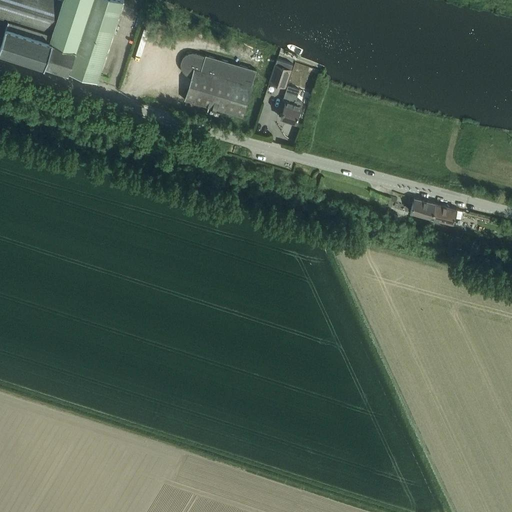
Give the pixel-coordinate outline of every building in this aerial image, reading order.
[(0,0),(0,49),(4,51),(20,0),(0,0)] [(53,40),(66,0),(20,0),(4,51),(47,65),(55,41),(53,40)] [(55,41),(47,65),(96,80),(97,81),(100,71),(122,0),(66,0),(53,40),(55,41)] [(181,58),(181,60),(180,63),(181,66),(182,69),(184,71),(187,73),(191,75),(184,99),(242,116),(252,84),(251,84),(255,68),(205,53),(204,54),(194,51),(191,51),(190,51),(188,52),(187,52),(186,53),(183,55),(182,56),(181,58)] [(292,63),(277,58),(275,62),(268,80),(285,86),(291,68),(292,63)] [(298,88),(287,85),(282,98),(286,99),(280,117),(295,122),(302,101),(295,99),(298,88)] [(429,215),(433,201),(414,196),(410,210),(429,215)] [(433,201),(429,215),(453,221),(455,214),(460,215),(462,209),(433,201)]
